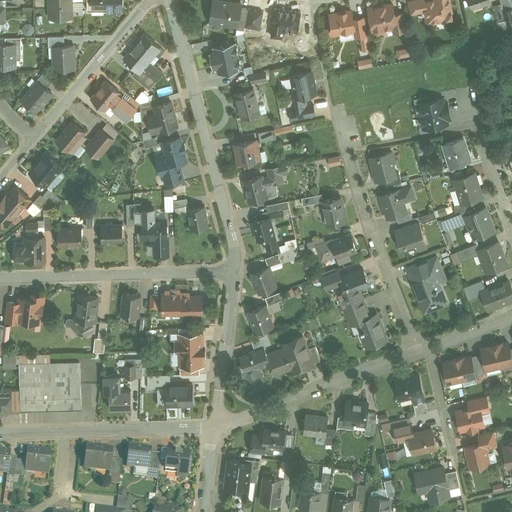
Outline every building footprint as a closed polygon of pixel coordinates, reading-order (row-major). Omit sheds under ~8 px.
[(49,0),(50,17),(72,17),(72,1),(71,0),(49,0)] [(93,0),(94,1),(95,1),(95,7),(107,6),(107,11),(123,10),(122,0),(93,0)] [(242,4),(214,0),(210,22),(229,25),(229,21),(237,22),(238,13),(240,13),(241,8),(242,4)] [(425,0),(415,0),(409,1),(412,13),(425,10),(423,1),(425,0)] [(449,0),(426,0),(425,0),(423,1),(425,10),(428,22),(453,17),(449,0)] [(393,3),(382,5),(381,6),(377,7),(376,6),(369,7),(373,30),(375,30),(377,31),(383,30),(385,28),(393,26),(397,26),(395,14),(393,3)] [(501,3),(493,6),(498,22),(506,20),(503,10),(501,3)] [(0,7),(0,19),(4,19),(4,21),(4,8),(18,8),(18,7),(3,7),(0,7)] [(293,17),(269,7),(261,26),(274,31),(286,36),(293,17)] [(248,9),(241,8),(240,13),(238,13),(237,22),(238,22),(237,29),(244,30),(248,9)] [(511,8),(503,10),(506,20),(507,24),(511,22),(511,8)] [(351,10),(331,14),(333,25),(331,29),(331,33),(335,35),(338,34),(340,32),(354,30),(355,30),(353,19),(351,10)] [(404,12),(395,14),(397,26),(393,26),(394,32),(408,29),(404,12)] [(365,17),(353,19),(355,30),(354,30),(356,37),(368,35),(365,17)] [(274,31),(261,26),(256,42),(266,42),(270,32),(273,34),(274,31)] [(145,34),(125,58),(137,69),(136,71),(138,72),(134,77),(149,90),(156,82),(142,70),(149,62),(155,54),(160,57),(165,51),(145,34)] [(64,37),(48,37),(49,47),(54,47),(56,47),(55,46),(65,46),(64,37)] [(239,54),(236,41),(213,46),(216,59),(239,54)] [(6,44),(0,43),(0,67),(15,67),(15,54),(15,44),(6,44)] [(65,46),(55,46),(56,47),(54,47),(54,70),(75,69),(74,46),(65,46)] [(242,67),(239,54),(216,59),(219,72),(242,67)] [(163,73),(149,62),(142,70),(156,82),(163,73)] [(312,71),(292,75),(296,97),(298,107),(302,106),(305,105),(304,95),(316,93),(312,71)] [(52,82),(43,73),(37,81),(46,89),(52,82)] [(266,73),(250,76),(252,83),(268,80),(266,73)] [(37,81),(22,100),(37,112),(53,94),(46,89),(37,81)] [(121,97),(119,95),(121,93),(106,81),(106,82),(98,92),(98,91),(92,98),(106,111),(106,113),(110,116),(112,115),(116,110),(127,119),(127,120),(137,108),(136,108),(127,100),(128,99),(125,97),(124,98),(122,97),(122,96),(121,97)] [(253,89),(234,94),(237,102),(238,102),(243,119),(260,114),(258,106),(253,89)] [(140,104),(126,92),(126,93),(130,96),(128,99),(127,100),(136,108),(139,104),(140,105),(141,119),(142,119),(140,104)] [(421,115),(449,110),(447,102),(444,102),(443,98),(430,101),(419,103),(419,104),(421,115)] [(150,101),(140,104),(142,119),(149,118),(146,110),(152,109),(150,101)] [(171,102),(154,106),(158,120),(150,122),(152,132),(160,130),(160,131),(177,127),(171,102)] [(305,105),(302,106),(305,117),(315,115),(313,104),(305,105)] [(265,105),(258,106),(260,114),(267,112),(265,105)] [(298,107),(296,107),(297,111),(290,112),(291,118),(298,117),(299,118),(305,117),(302,106),(298,107)] [(450,119),(449,110),(421,115),(423,127),(423,128),(435,126),(447,124),(446,119),(450,119)] [(72,122),(57,141),(70,151),(79,140),(82,143),(86,139),(83,136),(85,133),(72,122)] [(101,130),(87,148),(99,158),(113,140),(101,130)] [(275,130),(259,133),(260,142),(277,139),(275,130)] [(156,137),(143,141),(145,148),(158,145),(156,137)] [(181,138),(163,143),(167,156),(157,158),(162,176),(164,175),(166,184),(184,179),(179,163),(187,161),(184,151),(186,151),(185,145),(183,145),(181,138)] [(463,138),(444,144),(450,165),(451,166),(470,160),(463,138)] [(256,140),(235,144),(239,163),(260,159),(256,140)] [(393,152),(370,157),(376,180),(377,180),(377,179),(384,177),(393,174),(390,164),(395,162),(393,152)] [(47,153),(30,172),(47,186),(63,167),(47,153)] [(286,165),(268,168),(269,177),(281,174),(281,175),(288,173),(286,165)] [(450,165),(423,173),(425,181),(445,175),(443,169),(451,166),(450,165)] [(399,172),(393,174),(384,177),(386,186),(402,182),(399,172)] [(474,173),(455,179),(458,189),(459,189),(464,202),(472,200),(482,197),(474,173)] [(262,176),(244,181),(250,203),(278,195),(276,184),(283,182),(281,175),(281,174),(269,177),(263,178),(262,176)] [(400,189),(380,195),(388,218),(398,215),(407,212),(406,209),(403,200),(415,196),(411,186),(400,190),(400,189)] [(15,187),(1,203),(0,202),(0,221),(6,227),(16,215),(15,214),(23,205),(24,206),(30,199),(15,187)] [(64,201),(50,189),(43,196),(49,201),(51,203),(64,201)] [(172,189),(164,190),(165,211),(173,211),(172,189)] [(464,202),(459,189),(458,189),(452,191),(456,204),(464,202)] [(43,196),(41,194),(34,203),(42,210),(49,201),(43,196)] [(318,195),(302,198),(304,206),(320,203),(318,195)] [(342,197),(323,201),(328,225),(346,222),(342,197)] [(187,199),(174,201),(174,209),(188,206),(187,199)] [(472,200),(464,202),(456,204),(454,205),(456,213),(463,210),(474,206),(472,200)] [(288,201),(267,206),(269,213),(290,209),(288,201)] [(205,206),(189,209),(192,230),(208,227),(205,206)] [(407,212),(398,215),(401,222),(413,218),(410,208),(406,209),(407,212)] [(486,208),(465,216),(467,220),(467,221),(473,239),(494,231),(486,208)] [(95,227),(94,209),(86,210),(87,228),(95,227)] [(167,219),(154,219),(154,209),(134,209),(135,221),(143,220),(143,238),(167,237),(167,219)] [(456,213),(445,217),(449,227),(467,221),(467,220),(465,216),(463,210),(456,213)] [(434,211),(420,216),(422,223),(437,218),(434,211)] [(270,217),(253,221),(258,241),(265,239),(268,251),(278,248),(275,235),(275,236),(270,217)] [(38,223),(26,223),(26,231),(38,231),(38,223)] [(420,223),(395,231),(401,248),(405,246),(405,247),(406,247),(406,246),(416,243),(418,249),(427,246),(420,223)] [(122,224),(102,225),(102,242),(123,241),(122,224)] [(82,244),(82,227),(60,228),(60,245),(82,244)] [(351,234),(332,241),(337,255),(339,262),(351,259),(349,253),(357,251),(351,234)] [(45,238),(25,238),(25,244),(14,245),(15,260),(26,260),(26,262),(45,261),(45,260),(44,260),(44,248),(45,248),(45,238)] [(328,240),(316,245),(322,260),(337,255),(332,241),(328,240)] [(498,242),(481,248),(482,253),(480,254),(487,272),(507,264),(498,242)] [(476,244),(456,251),(460,261),(480,254),(476,244)] [(278,254),(266,259),(268,265),(281,260),(278,254)] [(437,256),(423,261),(426,269),(428,274),(442,269),(437,256)] [(269,267),(253,273),(260,294),(277,288),(269,267)] [(341,276),(341,277),(344,284),(347,292),(340,295),(344,306),(346,305),(363,298),(359,289),(370,285),(363,268),(341,276)] [(442,269),(428,274),(426,269),(412,274),(417,290),(425,311),(433,308),(441,305),(436,292),(439,291),(435,282),(446,278),(442,269)] [(339,270),(323,276),(328,290),(344,284),(341,277),(341,276),(339,270)] [(483,280),(466,286),(471,299),(483,295),(481,291),(486,289),(483,280)] [(486,289),(481,291),(483,295),(488,309),(511,300),(511,286),(510,280),(486,289)] [(282,291),(266,298),(269,305),(285,299),(282,291)] [(186,293),(173,293),(171,295),(163,296),(163,313),(166,315),(171,314),(173,312),(180,312),(180,314),(189,314),(189,313),(202,312),(202,314),(203,314),(203,310),(202,296),(189,296),(189,295),(186,293)] [(141,296),(124,294),(122,315),(139,317),(141,296)] [(36,295),(32,299),(32,300),(20,299),(20,304),(8,302),(6,320),(18,322),(19,320),(41,322),(44,296),(36,295)] [(99,297),(79,295),(77,319),(69,318),(67,320),(66,326),(73,327),(79,335),(86,336),(94,329),(95,322),(96,323),(99,297)] [(160,296),(151,295),(150,309),(158,310),(160,296)] [(363,298),(346,305),(354,324),(360,322),(359,321),(370,317),(369,314),(367,315),(361,300),(364,299),(364,298),(363,298)] [(265,305),(249,312),(257,333),(274,326),(265,305)] [(211,310),(203,310),(203,314),(202,314),(202,325),(211,325),(211,310)] [(370,317),(359,321),(360,322),(363,330),(360,331),(361,333),(362,332),(366,345),(386,337),(377,314),(370,317)] [(148,318),(141,318),(139,334),(147,334),(148,318)] [(108,323),(100,322),(98,339),(106,340),(108,323)] [(203,365),(202,334),(180,334),(180,352),(181,366),(203,365)] [(268,335),(252,341),(255,350),(265,347),(272,344),(268,335)] [(303,337),(293,341),(294,343),(285,347),(285,348),(268,355),(272,363),(270,364),(271,367),(278,364),(280,361),(282,360),(286,370),(291,368),(293,369),(295,374),(297,373),(298,374),(303,372),(303,370),(314,366),(313,363),(308,349),(303,337)] [(508,342),(502,343),(502,342),(495,344),(500,366),(511,363),(511,357),(510,348),(508,342)] [(491,346),(481,348),(483,354),(486,366),(486,369),(487,369),(500,366),(495,344),(491,344),(491,346)] [(315,346),(308,349),(313,363),(321,360),(315,346)] [(255,350),(240,356),(246,372),(246,373),(257,369),(270,364),(272,363),(268,355),(265,347),(255,350)] [(30,371),(70,371),(81,370),(81,360),(51,361),(51,354),(20,355),(20,386),(31,385),(30,371)] [(483,354),(477,355),(478,358),(480,368),(486,366),(483,354)] [(471,356),(462,358),(461,357),(457,358),(462,379),(475,376),(476,376),(475,373),(472,360),(471,356)] [(453,360),(444,362),(445,366),(448,379),(449,383),(462,379),(457,358),(453,359),(453,360)] [(478,358),(472,360),(475,373),(481,371),(480,368),(478,358)] [(143,365),(126,365),(126,378),(141,378),(143,365)] [(445,366),(440,367),(443,380),(448,379),(445,366)] [(257,369),(246,373),(246,372),(242,373),(250,393),(268,386),(263,375),(260,376),(257,369)] [(70,371),(30,371),(31,385),(71,384),(70,371)] [(419,374),(395,379),(399,397),(413,394),(413,396),(423,394),(419,374)] [(159,375),(148,375),(148,388),(159,388),(159,375)] [(192,384),(174,385),(174,375),(159,375),(159,388),(166,388),(166,406),(177,406),(177,405),(192,405),(193,405),(192,384)] [(120,390),(119,376),(104,377),(104,391),(109,391),(110,408),(132,407),(131,389),(120,390)] [(71,384),(31,385),(20,386),(20,390),(10,390),(11,408),(11,411),(21,410),(21,411),(82,409),(81,384),(71,384)] [(0,408),(11,408),(10,390),(2,390),(2,395),(0,394),(0,408)] [(486,395),(468,399),(470,407),(480,405),(481,409),(489,407),(486,395)] [(369,404),(347,401),(345,418),(344,428),(355,429),(355,423),(357,423),(357,421),(366,422),(366,423),(367,423),(367,419),(369,404)] [(424,401),(414,403),(416,415),(427,412),(424,401)] [(470,407),(457,410),(461,430),(467,428),(468,430),(478,428),(478,426),(484,425),(481,409),(480,405),(470,407)] [(328,417),(307,415),(305,433),(326,436),(327,430),(328,417)] [(376,420),(367,419),(367,423),(369,424),(368,435),(375,436),(376,420)] [(411,422),(393,426),(397,440),(410,437),(409,433),(413,432),(411,422)] [(413,432),(409,433),(410,437),(414,454),(436,448),(432,428),(413,432)] [(286,431),(265,429),(265,436),(263,447),(267,447),(284,449),(286,431)] [(337,430),(330,429),(328,443),(335,444),(337,430)] [(494,430),(478,434),(480,443),(484,442),(486,447),(497,444),(494,430)] [(265,436),(254,435),(252,450),(266,452),(267,447),(263,447),(265,436)] [(480,443),(466,446),(471,467),(489,462),(486,447),(484,442),(480,443)] [(295,447),(287,446),(285,461),(288,462),(293,462),(295,447)] [(151,450),(129,447),(127,467),(148,470),(150,457),(151,450)] [(113,451),(87,448),(84,468),(96,470),(96,468),(110,469),(111,469),(112,460),(113,451)] [(50,452),(27,450),(26,462),(25,472),(35,473),(35,471),(48,472),(48,474),(49,474),(50,452)] [(189,454),(167,451),(166,461),(164,473),(167,473),(178,475),(177,478),(186,479),(189,454)] [(11,454),(0,453),(0,472),(8,473),(11,454)] [(160,458),(150,457),(148,470),(148,472),(159,473),(160,460),(160,458)] [(122,461),(112,460),(111,469),(110,469),(109,475),(120,476),(122,461)] [(166,461),(160,460),(159,473),(158,477),(166,478),(167,473),(164,473),(166,461)] [(251,463),(229,460),(226,488),(248,490),(251,463)] [(26,462),(16,461),(14,477),(25,478),(25,472),(26,462)] [(293,462),(288,462),(286,479),(294,480),(296,463),(293,462)] [(443,467),(415,473),(420,492),(436,488),(438,498),(449,496),(448,489),(444,473),(443,467)] [(456,470),(444,473),(448,489),(460,487),(456,470)] [(331,473),(323,472),(321,490),(329,491),(331,473)] [(14,477),(7,476),(5,491),(12,492),(14,477)] [(273,478),(264,477),(261,501),(262,501),(262,500),(279,502),(279,504),(283,479),(273,477),(273,478)] [(393,479),(385,481),(388,496),(396,494),(393,479)] [(366,486),(358,485),(356,500),(364,501),(366,486)] [(318,511),(321,493),(303,491),(300,511),(301,511),(318,511)] [(351,511),(353,499),(335,497),(333,511),(351,511)] [(389,511),(390,499),(371,497),(369,511),(389,511)] [(131,511),(133,500),(118,499),(116,511),(121,511),(131,511)]
